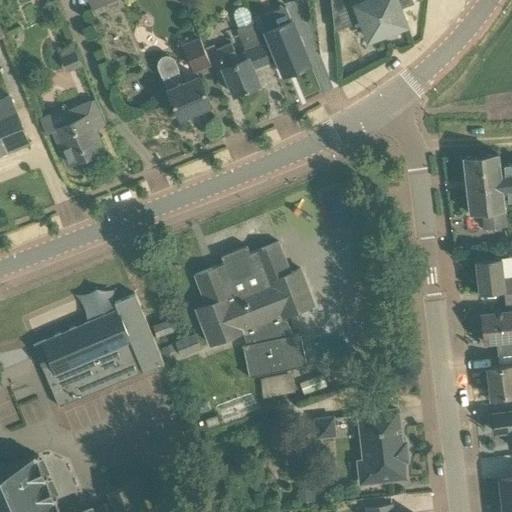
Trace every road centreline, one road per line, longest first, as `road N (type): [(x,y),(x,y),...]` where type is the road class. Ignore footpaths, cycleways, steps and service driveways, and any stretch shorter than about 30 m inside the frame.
road 1 (tertiary): [(0,269),(332,138),(397,96)]
road 2 (residential): [(460,511),(419,160),(397,96)]
road 3 (tertiary): [(397,96),(469,31),(486,5)]
